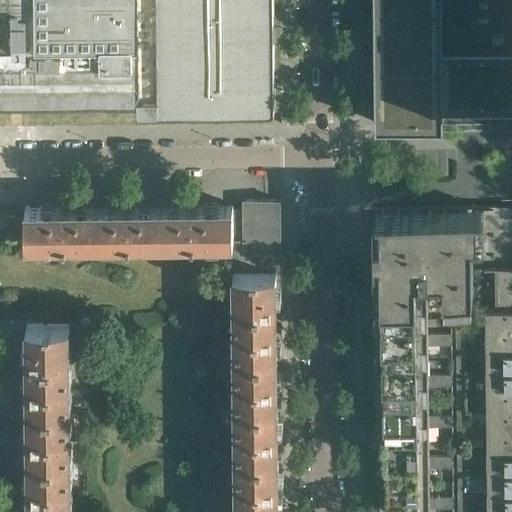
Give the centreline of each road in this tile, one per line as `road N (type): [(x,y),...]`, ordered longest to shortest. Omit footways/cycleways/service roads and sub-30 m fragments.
road 1 (residential): [(326,511),(325,157)]
road 2 (residential): [(0,161),(325,157)]
road 3 (unknown): [(325,157),(358,182),(392,189),(467,189),(511,167)]
road 4 (residential): [(325,157),(322,0)]
